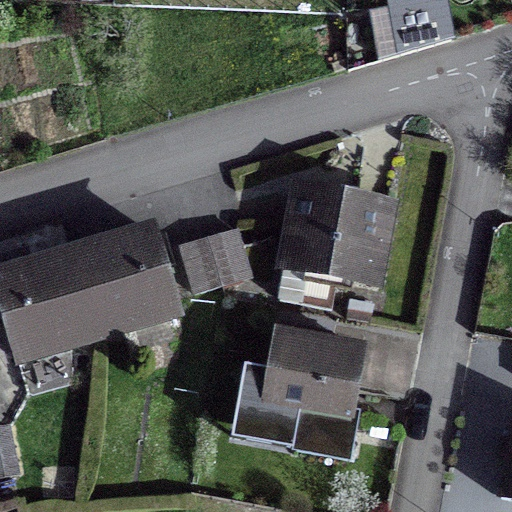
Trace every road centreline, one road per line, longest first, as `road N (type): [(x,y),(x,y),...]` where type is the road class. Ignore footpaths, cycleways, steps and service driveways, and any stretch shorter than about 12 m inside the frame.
road 1 (residential): [(491,60),(0,202)]
road 2 (residential): [(413,511),(475,191),(491,60)]
